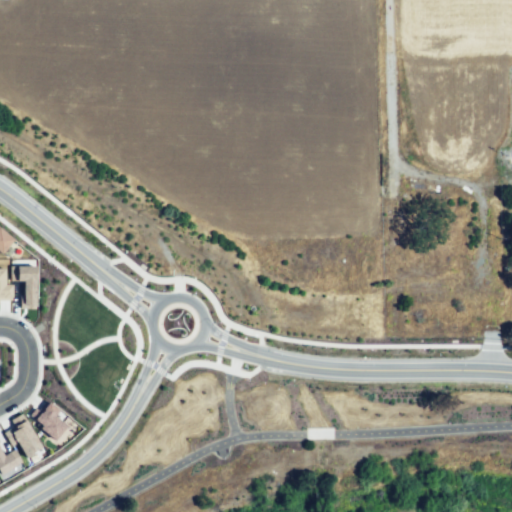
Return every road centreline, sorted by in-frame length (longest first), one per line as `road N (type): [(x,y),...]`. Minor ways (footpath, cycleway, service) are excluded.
road 1 (residential): [(511,370),(352,369),(267,358)]
road 2 (residential): [(396,213),(388,0)]
road 3 (residential): [(144,383),(100,450),(2,511)]
road 4 (residential): [(188,346),(203,325),(199,308),(185,297),(160,301),(151,332),(171,349),(188,346)]
road 5 (residential): [(94,264),(0,188)]
